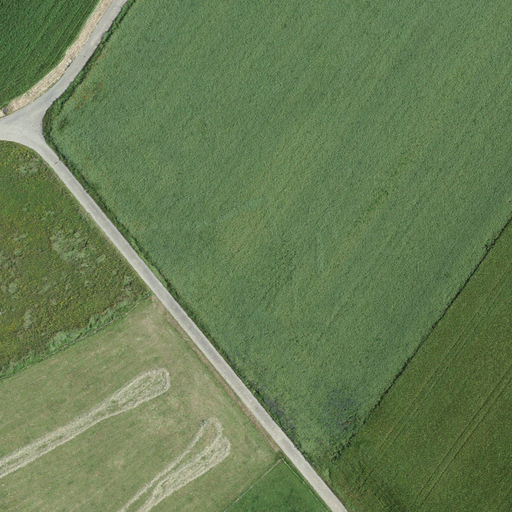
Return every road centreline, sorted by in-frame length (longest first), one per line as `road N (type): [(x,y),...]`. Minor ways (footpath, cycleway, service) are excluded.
road 1 (track): [(22,119),(341,511)]
road 2 (track): [(0,131),(72,78),(124,0)]
